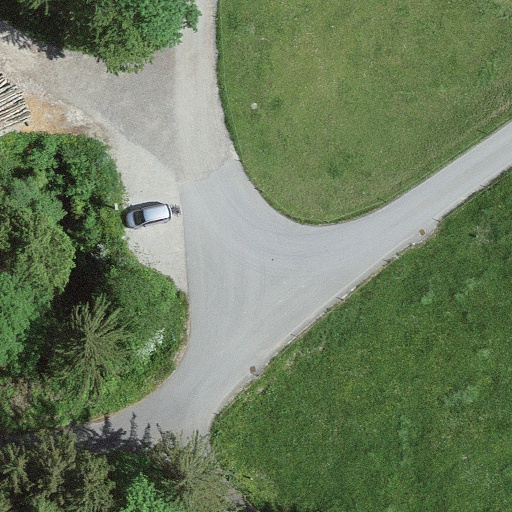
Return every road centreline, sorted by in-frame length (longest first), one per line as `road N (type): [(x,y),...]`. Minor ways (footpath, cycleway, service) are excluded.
road 1 (track): [(285,305),(232,228),(213,184),(196,117),(186,0)]
road 2 (unclassified): [(0,444),(98,426),(137,410),(285,305)]
road 3 (unclassified): [(511,143),(285,305)]
road 4 (track): [(196,117),(45,71),(0,40)]
